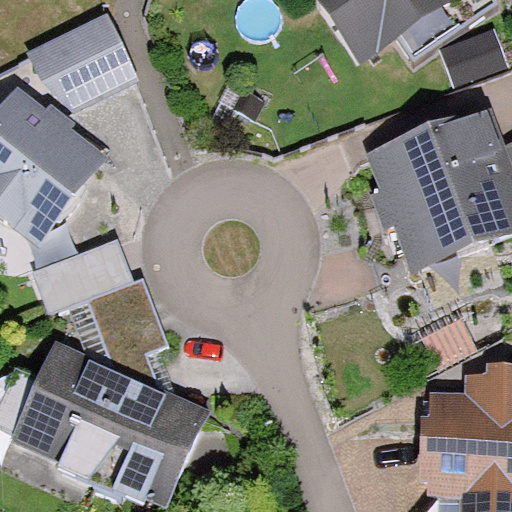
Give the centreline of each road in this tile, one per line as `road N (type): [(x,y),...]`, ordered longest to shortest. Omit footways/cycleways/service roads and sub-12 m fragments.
road 1 (residential): [(274,303),(300,264),(292,218),(254,191),(215,193),(182,223),(177,267),(203,304),(231,314),(261,310)]
road 2 (residential): [(261,310),(327,511)]
